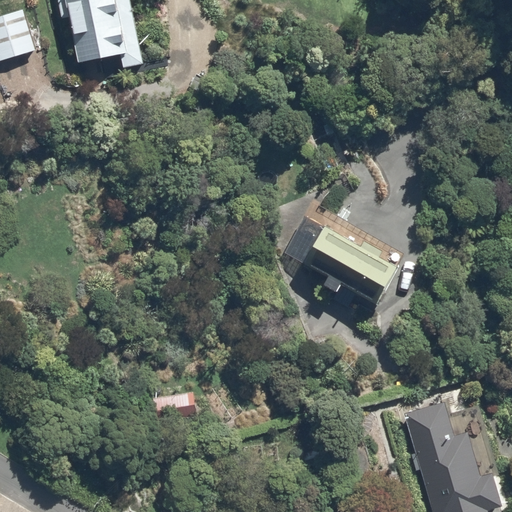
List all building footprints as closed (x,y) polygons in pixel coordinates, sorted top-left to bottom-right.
[(138,0),(58,0),(62,22),(69,21),(78,70),(109,65),(123,62),(125,74),(151,69),(138,0)] [(0,64),(38,55),(27,10),(0,16),(0,64)] [(347,271),(308,249),(299,274),(373,316),(382,290),(365,283),(368,277),(349,265),(347,271)] [(199,418),(197,395),(156,400),(159,423),(199,418)] [(444,409),(407,417),(418,456),(412,458),(416,474),(423,472),(434,511),(499,511),(492,481),(479,484),(468,439),(452,442),(444,409)]
